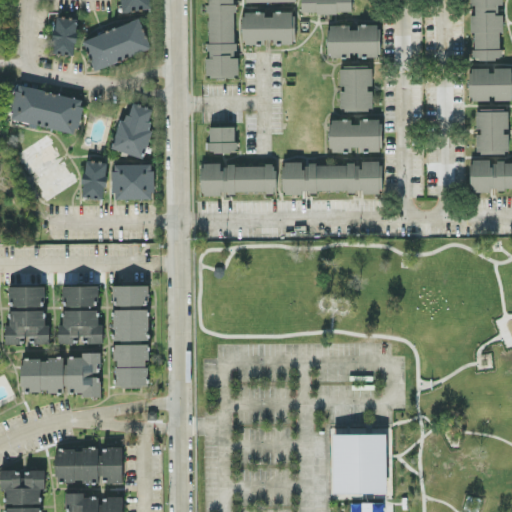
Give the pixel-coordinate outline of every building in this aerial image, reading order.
[(120,0),(122,11),(151,7),(150,0),(120,0)] [(206,0),(208,77),(238,76),(237,56),(235,56),(233,0),(206,0)] [(300,0),(301,12),(351,11),(350,0),(300,0)] [(468,0),(469,4),(474,4),(474,13),(472,13),(471,58),(500,58),(500,30),(502,30),(502,13),(497,13),(497,3),(502,3),(501,0),(468,0)] [(244,10),(263,10),(263,15),(272,15),(272,10),(291,10),(291,14),(294,14),(294,37),(291,37),(291,42),(272,42),(272,37),(263,38),(264,42),(244,42),(244,38),(242,38),(241,15),(244,15),(244,10)] [(76,16),(54,16),(53,53),(75,53),(76,16)] [(150,46),(139,17),(82,39),(94,69),(129,55),(150,46)] [(357,55),(379,55),(379,23),(357,23),(357,25),(327,25),(327,55),(357,55)] [(371,109),(372,90),(370,90),(371,65),(339,65),(339,84),(340,84),(340,109),(371,109)] [(468,99),(489,99),(489,98),(511,98),(511,66),(494,67),(494,68),(469,67),(468,99)] [(83,98),(16,83),(8,117),(76,132),(83,98)] [(111,147),(143,157),(151,128),(147,127),(153,108),(131,101),(126,119),(120,117),(111,147)] [(475,152),(508,152),(507,108),(475,108),(475,131),(475,152)] [(381,117),(359,117),(359,119),(329,119),(329,151),(343,150),(343,146),(360,146),(360,150),(381,150),(381,117)] [(235,125),(207,125),(207,150),(236,150),(235,125)] [(470,190),(489,190),(489,188),(511,187),(511,160),(489,161),(489,158),(469,158),(470,190)] [(282,160),(281,192),(301,193),(301,189),(359,190),(359,191),(381,192),(381,160),(362,159),(361,163),(301,162),(301,160),(282,160)] [(83,196),(104,197),(106,160),(84,160),(83,196)] [(200,192),(275,192),(275,164),(219,164),(219,161),(200,161),(200,192)] [(112,163),(113,198),(153,197),(152,162),(112,163)] [(44,284),(8,285),(8,305),(44,304),(44,284)] [(62,284),(63,305),(98,304),(97,284),(62,284)] [(112,284),(112,304),(148,304),(148,284),(112,284)] [(113,309),(114,339),(149,338),(148,307),(113,309)] [(58,342),(74,342),(74,339),(102,340),(102,322),(98,322),(98,309),(63,308),(63,322),(58,322),(58,342)] [(49,342),(49,322),(44,322),(44,309),(10,309),(10,323),(5,323),(5,342),(20,342),(20,335),(33,335),(33,342),(49,342)] [(115,384),(147,384),(147,358),(148,358),(148,342),(115,343),(115,384)] [(100,394),(98,350),(80,351),(80,354),(65,355),(21,357),(23,391),(65,389),(65,391),(82,390),(82,395),(100,394)] [(387,491),(385,432),(332,433),(333,492),(387,491)] [(122,445),(99,445),(99,446),(56,447),(56,481),(98,481),(98,475),(107,475),(107,482),(122,481),(122,445)] [(44,468),(22,469),(22,468),(0,468),(0,480),(0,489),(6,489),(6,502),(40,501),(40,487),(44,487),(44,468)] [(97,511),(98,495),(84,495),(84,491),(65,491),(65,511),(66,511),(65,511),(97,511)] [(122,495),(101,495),(100,511),(110,511),(123,511),(122,495)] [(382,501),(349,500),(349,511),(387,511),(382,511),(382,501)]
